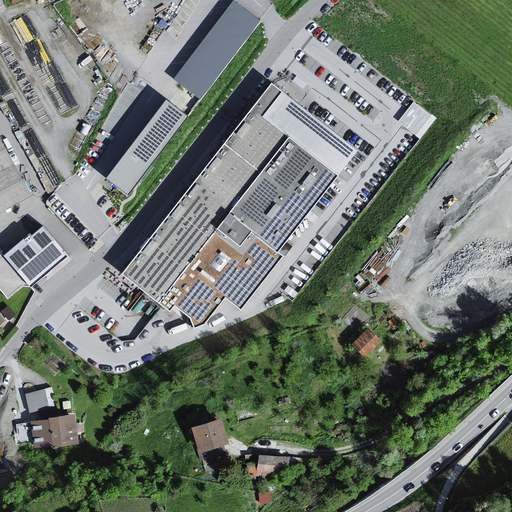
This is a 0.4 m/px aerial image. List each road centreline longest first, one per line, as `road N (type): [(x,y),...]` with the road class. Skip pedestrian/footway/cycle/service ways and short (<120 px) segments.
road 1 (unclassified): [(211,0),(82,195),(117,248)]
road 2 (unclassified): [(282,36),(117,248)]
road 3 (track): [(362,304),(406,305),(511,184)]
road 4 (secondary): [(365,511),(511,393)]
road 5 (unclassified): [(117,248),(48,306),(0,361)]
road 6 (residential): [(511,412),(456,471),(438,511)]
